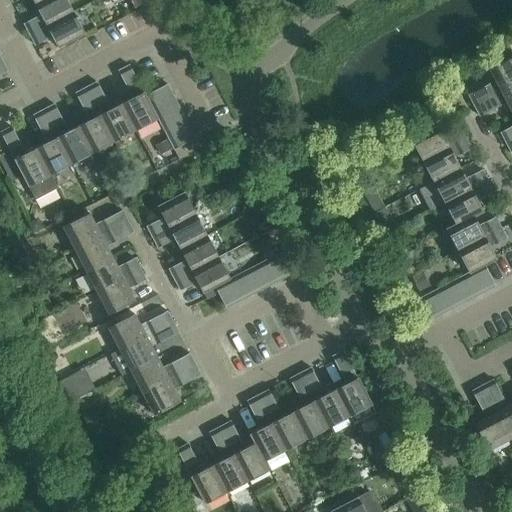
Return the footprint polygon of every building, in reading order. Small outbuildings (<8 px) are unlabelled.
[(40,15),(23,24),(29,35),(73,12),(66,0),(42,0),(35,4),(40,15)] [(84,34),(73,12),(29,35),(34,45),(51,36),(57,48),(84,34)] [(493,82),(467,95),(473,105),(511,84),(511,57),(487,70),(493,82)] [(128,65),(117,71),(131,98),(121,103),(134,130),(156,119),(156,117),(150,107),(144,96),(128,65)] [(110,109),(96,82),(85,87),(113,141),(134,130),(121,103),(110,109)] [(167,84),(150,93),(144,96),(150,107),(172,95),(167,84)] [(511,112),(511,84),(473,105),(478,116),(505,103),(510,113),(511,112)] [(85,87),(75,93),(89,120),(78,126),(92,152),(113,141),(85,87)] [(172,95),(150,107),(156,117),(178,106),(172,95)] [(67,131),(53,104),(43,110),(71,163),(92,152),(78,126),(67,131)] [(184,117),(178,106),(156,117),(156,119),(162,128),(184,117)] [(71,163),(43,110),(32,115),(46,143),(35,148),(49,175),(71,163)] [(511,112),(510,113),(511,117),(511,126),(499,133),(505,143),(511,139),(511,112)] [(184,117),(162,128),(167,139),(189,127),(184,117)] [(436,125),(410,139),(421,161),(465,138),(460,127),(442,136),(436,125)] [(49,175),(35,148),(25,154),(11,127),(0,131),(0,132),(14,159),(35,200),(56,189),(49,175)] [(195,138),(189,127),(167,139),(173,149),(195,138)] [(465,138),(421,161),(432,182),(459,168),(453,158),(471,148),(465,138)] [(104,188),(92,165),(86,168),(82,158),(72,163),(88,196),(104,188)] [(459,168),(432,182),(443,203),(487,180),(482,170),(464,179),(459,168)] [(493,191),(487,180),(443,203),(454,224),(473,214),(473,216),(481,212),(475,200),(493,191)] [(162,218),(146,227),(151,237),(195,214),(183,193),(157,207),(162,218)] [(127,221),(122,211),(95,224),(89,213),(63,227),(74,248),(127,221)] [(195,214),(151,237),(157,248),(173,239),(179,250),(206,236),(195,214)] [(473,214),(454,224),(445,229),(457,251),(501,228),(495,217),(478,226),(473,216),(473,214)] [(133,232),(127,221),(74,248),(85,270),(112,256),(106,246),(133,232)] [(501,228),(457,251),(468,273),(470,272),(473,270),(483,265),(495,259),(489,247),(506,238),(501,228)] [(184,260),(168,269),(174,280),(217,258),(206,236),(179,250),(184,260)] [(289,248),(278,254),(289,275),(300,270),(289,248)] [(289,275),(278,254),(267,259),(279,281),(289,275)] [(117,267),(112,256),(85,270),(96,291),(140,269),(134,258),(117,267)] [(228,279),(217,258),(174,280),(179,290),(196,281),(202,293),(224,281),(228,279)] [(279,281),(267,259),(256,265),(268,287),(279,281)] [(256,265),(246,270),(257,292),(268,287),(256,265)] [(473,270),(484,292),(495,287),(483,265),(473,270)] [(140,269),(96,291),(107,313),(134,299),(128,288),(145,279),(140,269)] [(246,270),(235,276),(246,298),(257,292),(246,270)] [(484,292),(473,270),(470,272),(468,273),(462,276),(473,298),(484,292)] [(235,276),(228,279),(224,281),(236,303),(246,298),(235,276)] [(463,303),(473,298),(462,276),(451,282),(463,303)] [(224,281),(214,287),(226,309),(236,303),(224,281)] [(451,282),(441,287),(452,309),(463,303),(451,282)] [(452,309),(441,287),(430,293),(441,314),(452,309)] [(441,314),(430,293),(420,297),(431,320),(441,314)] [(172,322),(167,311),(140,325),(134,314),(107,328),(119,350),(172,322)] [(178,332),(172,322),(119,350),(130,371),(156,357),(151,347),(178,332)] [(356,378),(342,351),(331,356),(345,383),(334,389),(348,416),(353,424),(375,413),(357,377),(356,378)] [(162,368),(156,357),(130,371),(141,392),(195,365),(189,353),(162,368)] [(200,375),(195,365),(141,392),(153,414),(179,400),(173,389),(200,375)] [(310,368),(299,373),(328,426),(348,416),(334,389),(324,394),(310,368)] [(299,373),(289,379),(302,405),(292,411),(306,438),(328,426),(299,373)] [(492,380),(482,385),(510,439),(511,437),(511,404),(507,407),(492,380)] [(510,439),(482,385),(471,391),(485,418),(474,424),(488,450),(510,439)] [(281,416),(267,390),(257,395),(285,449),(306,438),(292,411),(281,416)] [(285,449),(257,395),(246,401),(260,428),(249,434),(253,443),(254,443),(264,460),(285,449)] [(244,448),(230,421),(219,427),(247,481),(269,469),(264,460),(254,443),(253,443),(244,448)] [(219,427),(208,432),(222,459),(211,465),(225,492),(247,481),(219,427)] [(201,470),(187,444),(176,449),(204,503),(225,492),(211,465),(201,470)] [(364,511),(357,498),(330,511),(364,511)]
